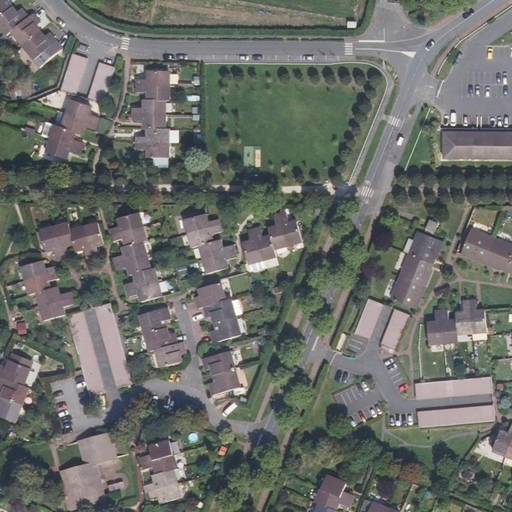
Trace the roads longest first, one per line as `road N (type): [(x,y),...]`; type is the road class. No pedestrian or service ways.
road 1 (tertiary): [(270,435),(422,57)]
road 2 (residential): [(422,57),(380,48),(130,45),(83,27),(54,0)]
road 3 (track): [(369,190),(0,186)]
road 4 (residential): [(195,396),(146,386),(110,416),(74,424),(60,387)]
